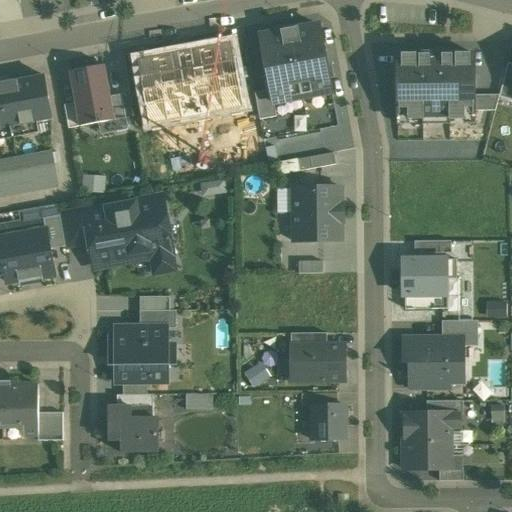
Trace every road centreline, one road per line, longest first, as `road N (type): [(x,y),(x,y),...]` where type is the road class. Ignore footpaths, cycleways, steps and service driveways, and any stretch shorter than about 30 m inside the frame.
road 1 (residential): [(343,0),(370,158),(372,486),(388,498),(475,497)]
road 2 (track): [(0,492),(371,470)]
road 3 (residential): [(0,51),(273,0)]
road 4 (residential): [(0,350),(68,350),(77,359),(79,488)]
